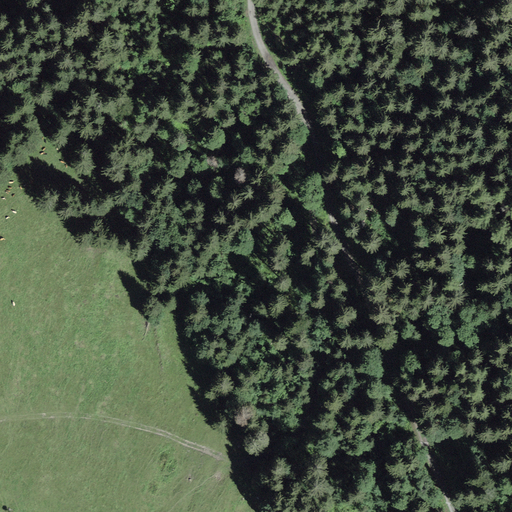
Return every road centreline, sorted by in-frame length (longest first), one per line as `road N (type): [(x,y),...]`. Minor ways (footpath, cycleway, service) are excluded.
road 1 (track): [(0,420),(90,416),(223,457),(289,439),(313,396),(332,318),(309,199),(309,126)]
road 2 (track): [(452,511),(332,220),(309,126),(269,68),(250,0)]
